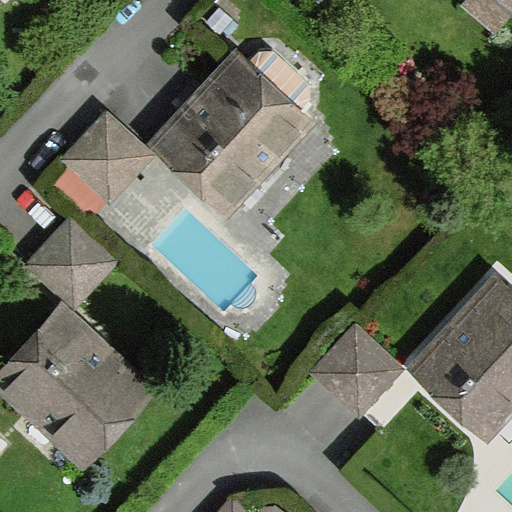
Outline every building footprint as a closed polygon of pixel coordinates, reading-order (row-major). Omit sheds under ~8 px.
[(262,50),(247,65),(298,111),(312,97),(312,84),(276,49),(262,50)] [(239,59),(164,142),(227,200),(306,117),(298,111),(247,65),(239,59)] [(152,153),(108,112),(68,158),(112,196),(152,153)] [(116,258),(72,219),(33,262),(77,303),(116,258)] [(511,398),(511,293),(501,283),(423,366),(487,425),(511,398)] [(63,312),(5,374),(86,452),(145,387),(63,312)] [(401,366),(359,326),(318,370),(362,410),(401,366)] [(249,511),(235,498),(222,511),(249,511)]
